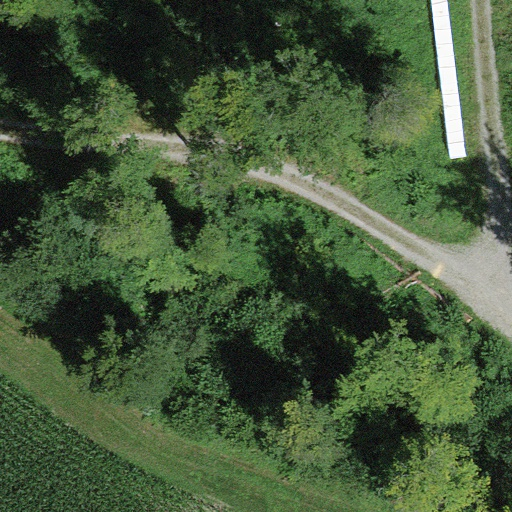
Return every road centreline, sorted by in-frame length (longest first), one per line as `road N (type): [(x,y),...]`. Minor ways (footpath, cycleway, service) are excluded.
road 1 (track): [(511,310),(501,293),(482,0)]
road 2 (track): [(0,123),(72,140),(279,165)]
road 3 (track): [(279,165),(501,293)]
